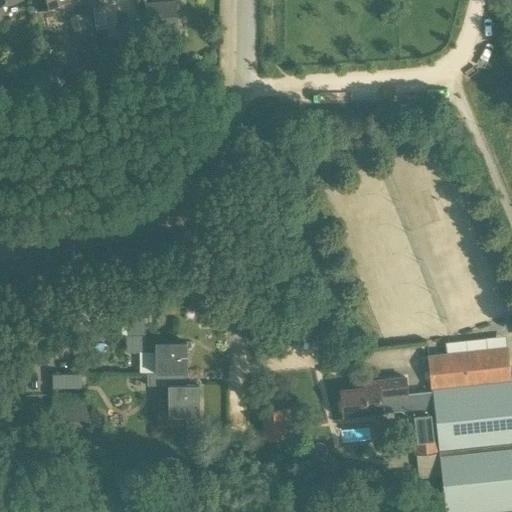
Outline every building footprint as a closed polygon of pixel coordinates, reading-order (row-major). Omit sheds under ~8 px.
[(0,0),(0,18),(1,19),(0,15),(0,4),(16,0),(0,0)] [(34,0),(37,9),(74,0),(34,0)] [(89,0),(90,4),(92,4),(94,21),(107,19),(105,2),(108,2),(107,0),(89,0)] [(175,1),(145,3),(147,30),(177,28),(175,1)] [(61,68),(50,71),(51,75),(54,85),(65,82),(62,73),(61,68)] [(144,301),(81,301),(82,319),(126,318),(126,351),(144,351),(144,301)] [(185,342),(154,342),(154,372),(185,372),(185,342)] [(506,347),(427,356),(430,390),(510,381),(506,347)] [(154,373),(148,373),(148,385),(167,385),(167,400),(158,400),(158,425),(182,424),(182,415),(198,415),(198,384),(185,384),(185,372),(154,372),(154,373)] [(82,375),(54,375),(54,388),(82,388),(82,375)] [(362,388),(339,390),(342,415),(381,411),(400,409),(409,414),(413,454),(424,453),(426,469),(418,470),(419,479),(439,477),(430,393),(406,395),(404,377),(361,382),(362,388)] [(103,414),(99,412),(94,413),(92,417),(92,422),(94,426),(98,428),(102,427),(105,424),(105,418),(103,414)] [(265,441),(287,439),(284,412),(263,414),(265,441)]
